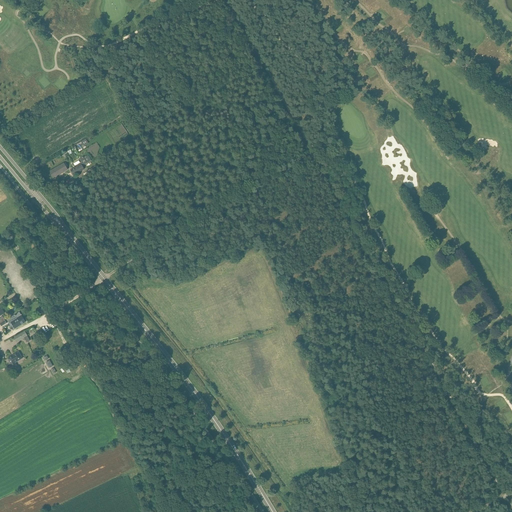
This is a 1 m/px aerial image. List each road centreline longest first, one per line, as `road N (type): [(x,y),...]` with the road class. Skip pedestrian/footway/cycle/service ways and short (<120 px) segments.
road 1 (secondary): [(272,511),(210,413),(0,150)]
road 2 (track): [(102,277),(0,342)]
